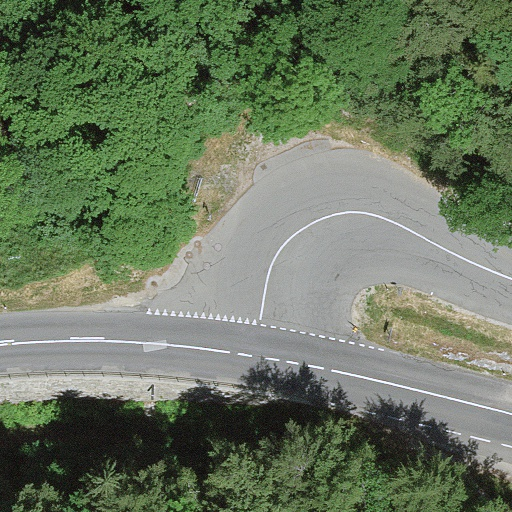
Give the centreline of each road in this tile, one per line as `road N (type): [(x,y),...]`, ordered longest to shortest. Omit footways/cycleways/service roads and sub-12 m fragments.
road 1 (tertiary): [(511,277),(385,219),(348,213),(307,225),(281,247),(261,288),(251,354)]
road 2 (secondary): [(511,411),(251,354)]
road 3 (secondary): [(251,354),(110,341),(0,347)]
